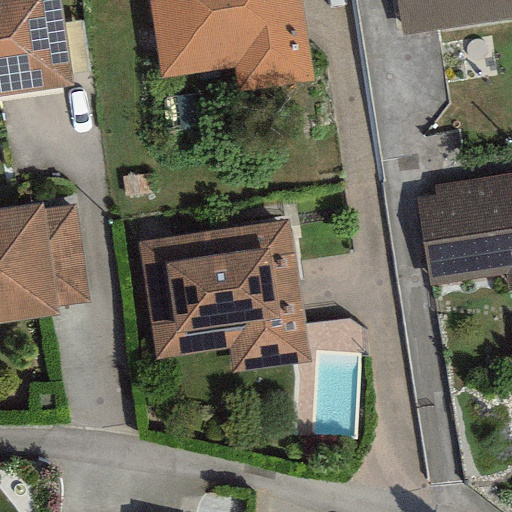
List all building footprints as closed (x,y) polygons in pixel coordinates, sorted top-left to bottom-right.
[(58,0),(0,0),(0,95),(70,85),(58,0)] [(299,0),(146,0),(157,79),(232,67),(235,92),(312,80),(299,0)] [(511,0),(395,0),(400,36),(511,19),(511,0)] [(427,286),(504,274),(507,292),(511,291),(511,172),(431,185),(432,194),(413,197),(427,286)] [(88,302),(73,206),(42,210),(41,203),(0,208),(0,324),(56,316),(55,306),(88,302)] [(286,220),(136,241),(152,359),(225,349),(229,375),(307,363),(286,220)]
